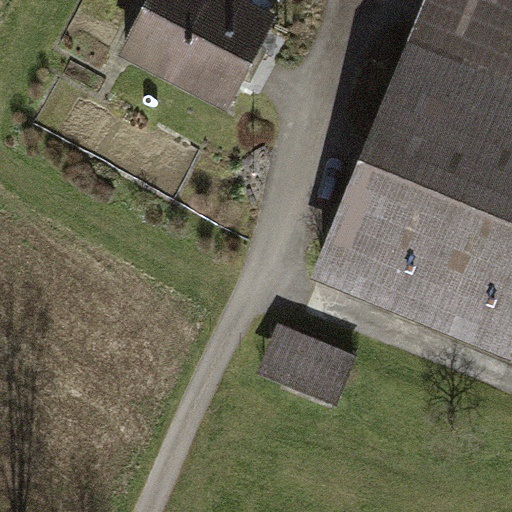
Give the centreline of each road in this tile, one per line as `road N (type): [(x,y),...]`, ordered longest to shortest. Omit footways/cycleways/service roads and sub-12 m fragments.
road 1 (track): [(149,511),(380,0)]
road 2 (track): [(258,276),(511,380)]
